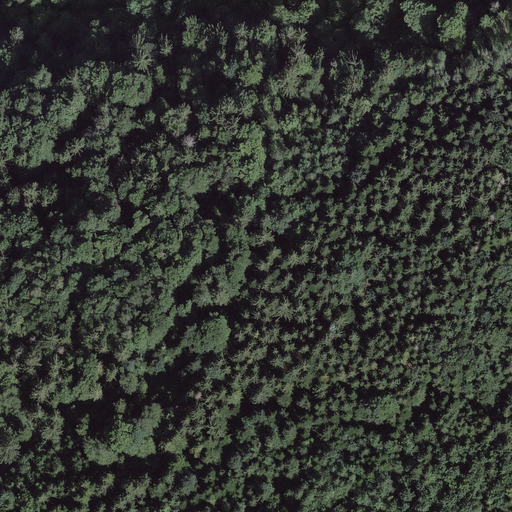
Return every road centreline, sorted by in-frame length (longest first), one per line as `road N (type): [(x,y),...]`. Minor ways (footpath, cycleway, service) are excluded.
road 1 (motorway): [(511,469),(0,232)]
road 2 (motorway): [(0,327),(172,397),(415,511)]
